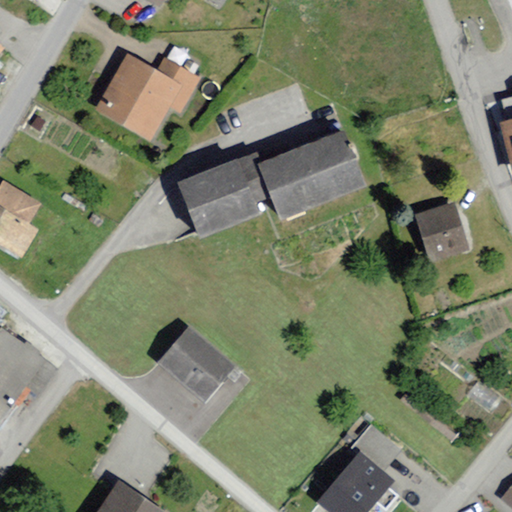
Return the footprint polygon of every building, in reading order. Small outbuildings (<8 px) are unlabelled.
[(128,58),(97,116),(150,144),(169,109),(182,116),(201,80),(163,60),(156,73),(128,58)] [(511,121),(502,124),(511,164),(511,121)] [(259,165),(281,218),(364,185),(342,131),(259,165)] [(178,183),(198,237),(260,215),(240,161),(178,183)] [(0,245),(20,257),(35,230),(28,225),(40,204),(3,183),(0,187),(0,245)] [(415,217),(429,263),(466,252),(452,206),(415,217)] [(0,426),(1,427),(27,387),(40,395),(56,371),(36,358),(41,350),(0,323),(0,426)] [(160,365),(205,402),(234,367),(189,330),(160,365)] [(400,451),(369,425),(346,452),(355,459),(319,502),(330,511),(367,511),(393,481),(382,472),(400,451)] [(100,511),(163,511),(120,483),(100,511)] [(511,487),(500,502),(511,511),(511,487)]
